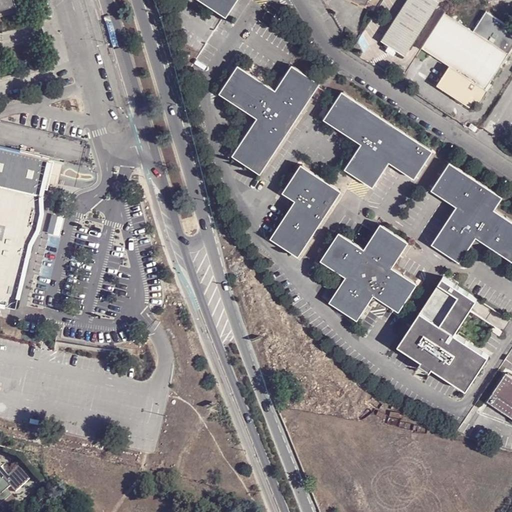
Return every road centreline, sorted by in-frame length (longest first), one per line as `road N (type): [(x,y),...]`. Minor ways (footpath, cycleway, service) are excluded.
road 1 (tertiary): [(307,511),(205,231)]
road 2 (tertiary): [(181,236),(284,511)]
road 3 (residential): [(511,167),(350,62),(300,0)]
road 4 (tertiary): [(106,0),(181,236)]
road 5 (primary): [(511,511),(275,455)]
road 6 (tertiary): [(205,231),(136,0)]
road 7 (unknown): [(377,362),(449,265)]
